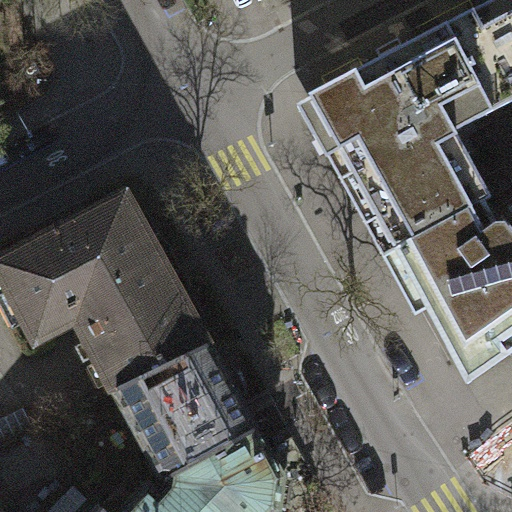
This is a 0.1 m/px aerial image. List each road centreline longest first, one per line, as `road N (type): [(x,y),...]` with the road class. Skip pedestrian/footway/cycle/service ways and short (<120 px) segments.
road 1 (residential): [(440,511),(191,92)]
road 2 (residential): [(0,180),(191,92)]
road 3 (residential): [(191,92),(369,0)]
